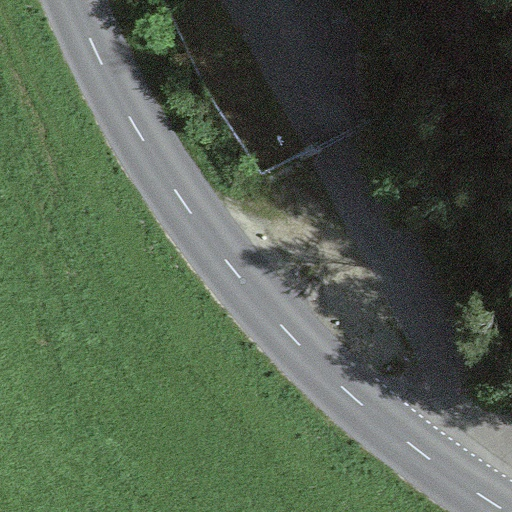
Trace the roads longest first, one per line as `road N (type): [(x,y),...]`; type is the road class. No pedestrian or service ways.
road 1 (unclassified): [(71,0),(200,239),(348,401),(494,511)]
road 2 (track): [(263,0),(424,312),(506,511)]
